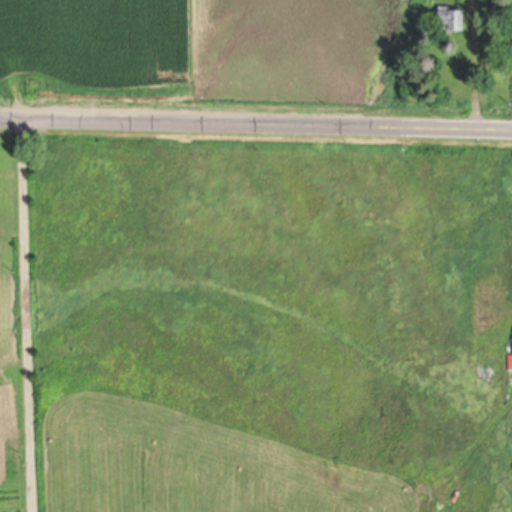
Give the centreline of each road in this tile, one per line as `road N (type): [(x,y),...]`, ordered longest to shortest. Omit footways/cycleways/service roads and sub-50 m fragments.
road 1 (secondary): [(511,132),(0,117)]
road 2 (residential): [(26,118),(20,511)]
